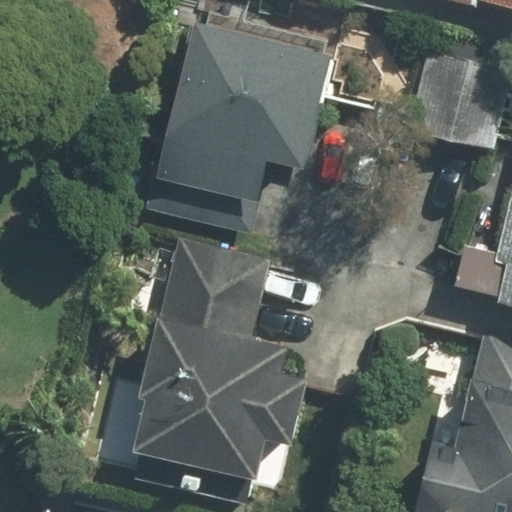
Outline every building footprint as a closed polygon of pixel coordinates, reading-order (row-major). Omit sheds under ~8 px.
[(511,0),(439,0),(511,14),(511,0)] [(310,174),(338,40),(208,12),(205,26),(191,23),(157,182),(263,204),(271,165),(310,174)] [(511,62),(430,45),(411,133),(496,152),(511,78),(511,62)] [(467,241),(452,292),(511,309),(511,192),(495,250),(467,241)] [(281,373),(287,349),(256,341),(275,264),(179,241),(128,452),(254,483),(264,444),(289,450),(306,379),(281,373)] [(511,511),(511,352),(480,345),(456,452),(436,447),(421,511),(511,511)]
